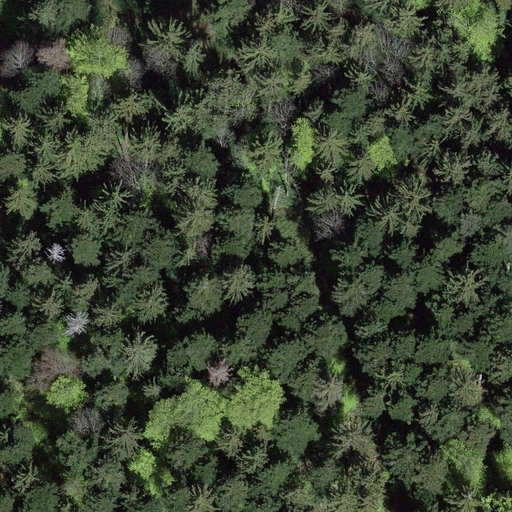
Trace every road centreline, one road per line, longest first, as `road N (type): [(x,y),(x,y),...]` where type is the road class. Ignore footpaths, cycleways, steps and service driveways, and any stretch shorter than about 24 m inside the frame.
road 1 (track): [(0,287),(41,234),(198,110),(257,42),(279,0)]
road 2 (track): [(241,0),(174,48),(87,64),(0,66)]
